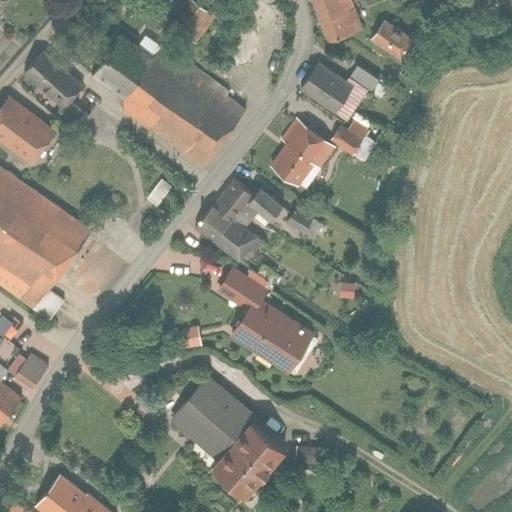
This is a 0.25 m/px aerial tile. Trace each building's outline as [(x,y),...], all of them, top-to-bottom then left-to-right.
[(148,0),(148,1),(168,17),(182,0),(148,0)] [(296,0),(310,30),(347,14),(341,0),(296,0)] [(364,5),(351,26),(380,44),(393,22),(364,5)] [(220,99),(101,15),(71,59),(190,142),(220,99)] [(2,59),(38,94),(61,70),(25,36),(2,59)] [(299,44),(279,79),(316,100),(336,66),(299,44)] [(0,136),(14,145),(30,119),(20,113),(26,104),(0,87),(0,136)] [(310,121),(333,137),(350,113),(336,103),(327,114),(319,108),(310,121)] [(276,106),(248,151),(277,169),(290,147),(299,153),(314,129),(276,106)] [(0,280),(17,291),(71,207),(0,160),(0,280)] [(193,187),(211,202),(225,185),(233,176),(215,161),(193,187)] [(233,176),(225,185),(249,206),(262,190),(238,170),(233,176)] [(193,187),(174,211),(223,248),(242,224),(211,202),(193,187)] [(281,190),(272,204),(290,215),(298,202),(281,190)] [(213,247),(198,271),(226,287),(233,292),(239,281),(248,267),(213,247)] [(328,263),(328,279),(343,279),(343,264),(328,263)] [(226,287),(207,319),(272,357),(297,315),(239,281),(233,292),(226,287)] [(180,310),(155,315),(159,335),(184,330),(180,310)] [(6,332),(0,340),(0,361),(13,370),(29,348),(6,332)] [(187,359),(147,404),(194,446),(226,407),(233,400),(187,359)] [(0,384),(3,380),(10,386),(18,375),(13,370),(0,361),(0,384)] [(259,434),(226,407),(194,446),(181,462),(215,489),(259,434)] [(87,511),(100,496),(44,455),(18,489),(48,511),(87,511)]
